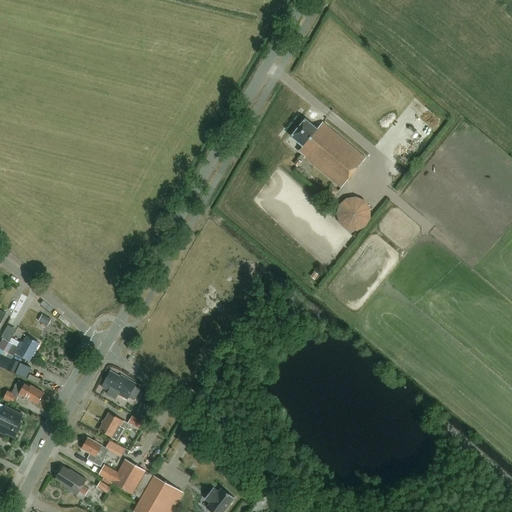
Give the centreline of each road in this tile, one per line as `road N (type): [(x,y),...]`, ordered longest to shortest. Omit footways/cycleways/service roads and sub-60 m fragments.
road 1 (tertiary): [(105,344),(304,0)]
road 2 (unclassified): [(301,511),(105,344)]
road 3 (tertiary): [(15,511),(105,344)]
road 4 (unclassified): [(105,344),(0,259)]
